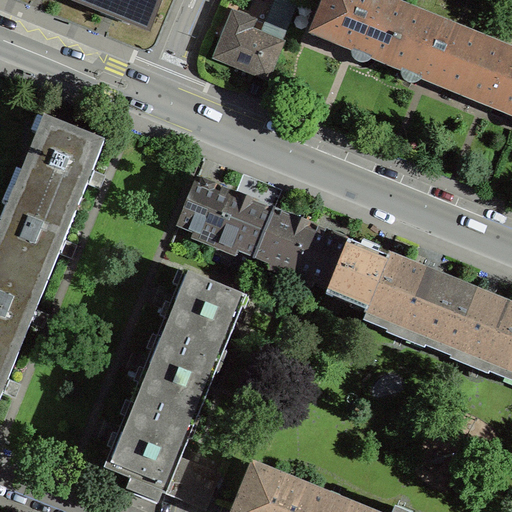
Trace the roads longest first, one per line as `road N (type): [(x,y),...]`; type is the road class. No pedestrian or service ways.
road 1 (tertiary): [(511,241),(155,95)]
road 2 (tertiary): [(155,95),(0,31)]
